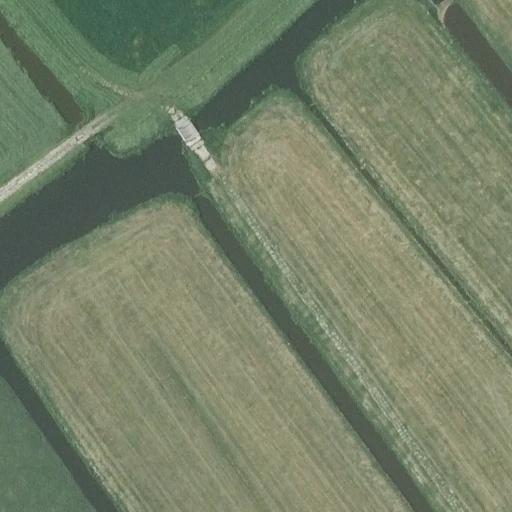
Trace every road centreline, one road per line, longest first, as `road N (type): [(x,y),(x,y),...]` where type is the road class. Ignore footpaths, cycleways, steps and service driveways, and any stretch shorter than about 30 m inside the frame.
road 1 (track): [(6,0),(41,44),(108,91),(162,104),(177,119),(466,511)]
road 2 (track): [(253,0),(135,101),(0,197)]
